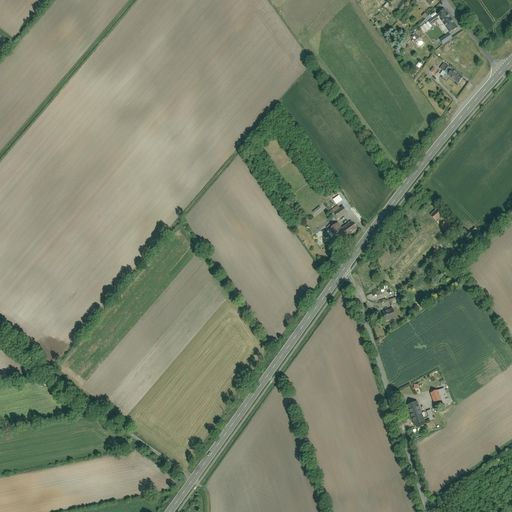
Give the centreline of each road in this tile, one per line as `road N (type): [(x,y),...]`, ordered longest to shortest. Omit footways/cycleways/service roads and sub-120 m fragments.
road 1 (tertiary): [(344,269),(169,511)]
road 2 (residential): [(427,511),(344,269)]
road 3 (tertiary): [(500,72),(344,269)]
